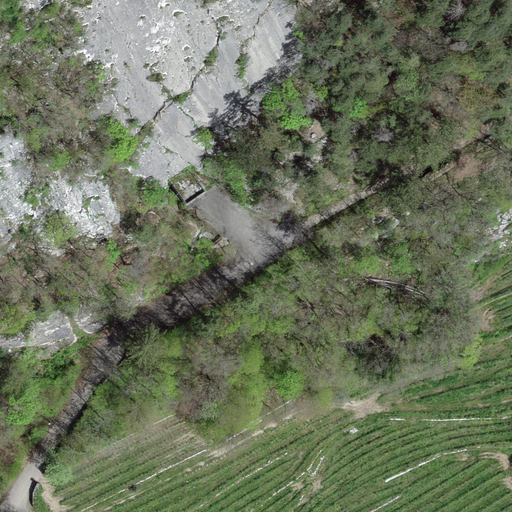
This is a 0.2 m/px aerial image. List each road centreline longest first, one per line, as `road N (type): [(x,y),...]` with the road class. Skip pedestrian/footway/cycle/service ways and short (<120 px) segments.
road 1 (residential): [(11,511),(100,364),(147,318),(277,242)]
road 2 (track): [(511,117),(277,242)]
